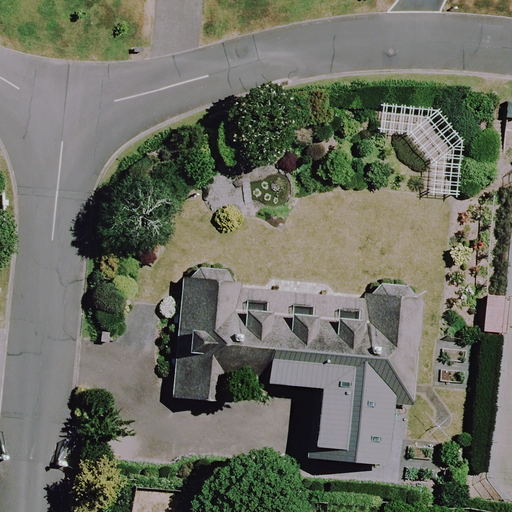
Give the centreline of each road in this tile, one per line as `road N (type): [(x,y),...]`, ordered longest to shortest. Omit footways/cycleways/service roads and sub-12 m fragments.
road 1 (residential): [(66,107),(378,47),(511,50)]
road 2 (residential): [(27,511),(66,107)]
